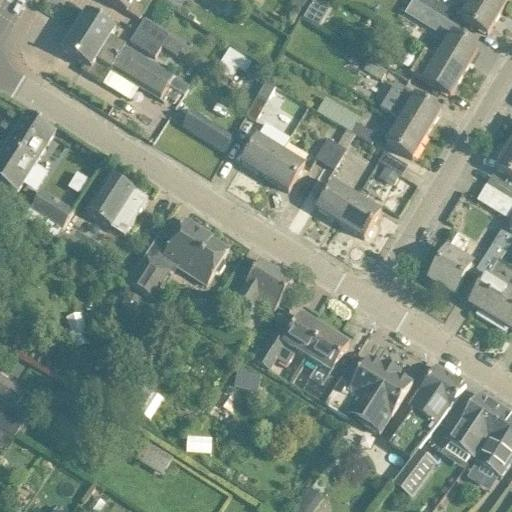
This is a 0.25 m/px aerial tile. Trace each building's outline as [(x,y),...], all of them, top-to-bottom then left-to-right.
[(153,0),(102,0),(139,23),(153,0)] [(285,0),(302,10),(308,0),(285,0)] [(408,0),(416,4),(446,23),(452,13),(430,0),(408,0)] [(473,0),(460,21),(487,37),(501,14),(478,0),(473,0)] [(478,0),(501,14),(509,0),(478,0)] [(440,32),(446,23),(416,4),(410,14),(440,32)] [(174,80),(149,65),(110,41),(115,32),(87,15),(75,34),(124,65),(135,72),(137,68),(169,88),(174,80)] [(136,35),(160,50),(177,61),(184,49),(143,23),(136,35)] [(135,72),(124,65),(75,34),(62,54),(84,68),(81,73),(103,87),(111,73),(160,103),(169,88),(137,68),(135,72)] [(153,61),(160,50),(136,35),(129,46),(153,61)] [(437,60),(464,76),(478,52),(451,36),(437,60)] [(424,84),(450,100),(464,76),(437,60),(424,84)] [(369,63),(363,73),(381,84),(387,74),(369,63)] [(265,85),(246,120),(256,125),(275,90),(265,85)] [(399,122),(426,138),(440,115),(414,99),(399,122)] [(325,100),(316,115),(372,148),(378,138),(358,126),(361,121),(325,100)] [(193,114),(183,130),(225,156),(235,141),(193,114)] [(0,185),(17,196),(56,134),(28,117),(0,160),(0,185)] [(412,162),(426,138),(399,122),(385,146),(412,162)] [(241,167),(265,181),(282,153),(258,139),(241,167)] [(316,163),(325,168),(337,148),(328,143),(316,163)] [(345,153),(337,148),(325,168),(333,173),(345,153)] [(511,148),(510,148),(496,171),(511,181),(511,148)] [(282,153),(265,181),(288,195),(305,168),(282,153)] [(408,170),(384,155),(378,165),(399,178),(402,179),(408,170)] [(399,178),(385,169),(378,181),(392,190),(399,178)] [(124,240),(148,203),(111,178),(86,215),(124,240)] [(511,190),(492,178),(486,188),(509,202),(511,198),(511,190)] [(317,213),(340,228),(357,201),(333,187),(317,213)] [(511,215),(511,203),(509,202),(486,188),(477,204),(508,222),(511,215)] [(54,240),(59,231),(70,214),(41,195),(31,212),(31,213),(25,222),(54,240)] [(380,215),(357,201),(340,228),(364,242),(380,215)] [(508,222),(499,236),(511,244),(511,215),(508,222)] [(187,224),(163,261),(178,271),(181,266),(208,284),(205,288),(206,289),(215,276),(220,276),(225,268),(223,264),(222,263),(228,254),(202,238),(204,235),(187,224)] [(61,234),(57,241),(76,253),(80,246),(61,234)] [(430,283),(454,297),(472,267),(459,260),(468,244),(457,238),(448,253),(447,253),(430,283)] [(169,274),(145,259),(128,286),(152,301),(169,274)] [(274,316),(293,283),(260,263),(256,270),(245,289),(246,289),(235,307),(249,315),(255,305),(274,316)] [(511,273),(497,263),(470,307),(479,313),(476,318),(491,327),(511,294),(511,292),(511,273)] [(508,331),(511,333),(511,295),(511,294),(491,327),(505,336),(508,331)] [(120,309),(120,312),(120,314),(120,316),(121,318),(123,319),(124,321),(126,322),(128,323),(130,323),(132,323),(134,323),(136,322),(138,321),(139,319),(141,318),(142,316),(142,314),(142,312),(142,310),(142,307),(141,305),(139,304),(137,302),(135,301),(133,300),(131,300),(129,301),(127,301),(125,302),(123,304),(122,305),(120,307),(120,309)] [(209,313),(197,330),(234,353),(244,337),(209,313)] [(259,355),(253,365),(267,374),(274,363),(286,370),(295,355),(306,362),(325,333),(301,319),(286,343),(275,337),(262,357),(259,355)] [(318,369),(303,393),(316,401),(326,408),(339,387),(328,381),(349,348),(325,333),(306,362),(318,369)] [(339,387),(326,408),(340,417),(347,421),(350,420),(370,432),(354,459),(364,465),(381,438),(412,388),(398,379),(400,376),(399,375),(397,377),(385,369),(386,367),(385,366),(383,370),(369,361),(358,378),(348,372),(339,387)] [(436,370),(433,376),(420,396),(421,396),(411,411),(415,414),(390,449),(410,463),(417,454),(422,447),(432,435),(437,428),(439,429),(450,414),(466,389),(436,370)] [(0,402),(13,411),(24,395),(0,379),(0,402)] [(142,381),(127,405),(141,413),(156,389),(142,381)] [(489,442),(507,414),(480,397),(447,445),(472,462),(487,441),(489,442)] [(0,412),(0,425),(17,437),(23,427),(0,412)] [(511,417),(507,414),(489,442),(474,466),(500,482),(511,462),(511,417)] [(142,443),(131,461),(162,480),(173,462),(142,443)] [(417,454),(410,463),(393,486),(409,498),(433,466),(417,454)] [(307,490),(292,511),(316,511),(324,501),(307,490)]
